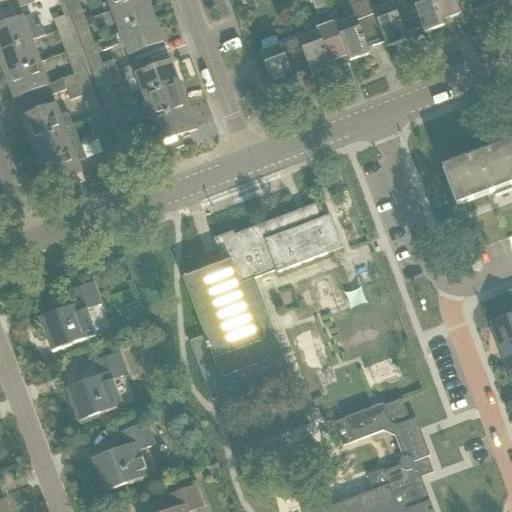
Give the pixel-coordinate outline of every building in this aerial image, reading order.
[(76,0),(63,0),(74,26),(85,22),(76,0)] [(106,0),(111,13),(144,0),(106,0)] [(119,35),(155,21),(146,0),(144,0),(111,13),(119,35)] [(368,0),(348,0),(354,14),(353,15),(354,18),(337,25),(335,22),(334,22),(350,62),(369,55),(367,49),(384,42),(386,49),(387,48),(368,0)] [(424,34),(411,0),(392,0),(390,1),(391,4),(375,10),(373,7),(372,7),(369,0),(368,0),(387,48),(406,41),(404,35),(421,28),(424,34)] [(411,0),(424,34),(444,27),(441,21),(460,14),(454,0),(411,0)] [(478,0),(482,9),(502,2),(501,0),(478,0)] [(6,25),(0,27),(0,53),(32,42),(46,37),(41,26),(36,28),(31,16),(6,25)] [(64,17),(52,21),(57,33),(69,28),(64,17)] [(127,56),(163,43),(155,21),(119,35),(127,56)] [(82,49),(93,44),(85,22),(74,26),(82,49)] [(349,63),(350,62),(334,22),(316,29),(317,32),(300,38),(299,35),(297,36),(312,77),(331,69),(329,63),(346,57),(349,63)] [(69,28),(57,33),(65,55),(77,51),(69,28)] [(261,41),(259,44),(263,52),(260,54),(274,91),(294,83),(292,77),(309,71),(311,77),(312,77),(297,36),(277,43),(275,38),(272,37),(261,41)] [(0,64),(5,78),(40,64),(32,42),(0,53),(0,64)] [(113,61),(101,65),(93,44),(82,49),(94,81),(117,72),(113,61)] [(73,76),(61,81),(65,91),(65,92),(89,83),(77,51),(76,51),(65,55),(73,76)] [(142,100),(179,86),(171,63),(133,77),(142,100)] [(5,78),(13,99),(49,86),(40,64),(5,78)] [(109,86),(121,82),(117,72),(94,81),(107,113),(118,109),(109,86)] [(90,120),(101,115),(89,83),(65,92),(68,101),(81,97),(90,120)] [(150,123),(188,109),(179,86),(142,100),(150,123)] [(67,114),(59,117),(55,107),(21,119),(29,142),(63,130),(63,129),(71,126),(67,114)] [(115,136),(126,132),(118,109),(107,113),(115,136)] [(180,136),(196,130),(188,109),(150,123),(159,144),(155,145),(158,155),(184,147),(180,136)] [(101,115),(90,120),(98,142),(110,138),(101,115)] [(81,148),(72,151),(63,130),(29,142),(38,165),(82,148),(81,148)] [(126,132),(115,136),(124,158),(127,156),(134,154),(126,132)] [(110,138),(98,142),(103,154),(107,164),(118,160),(110,138)] [(511,187),(511,186),(511,185),(511,143),(511,142),(442,169),(457,206),(494,192),(495,196),(495,198),(511,192),(511,187)] [(76,163),(86,160),(82,148),(38,165),(46,187),(62,181),(66,190),(84,183),(76,163)] [(340,175),(325,180),(328,188),(343,183),(340,175)] [(330,216),(325,218),(319,203),(234,235),(233,232),(213,240),(222,264),(230,261),(239,284),(253,279),(254,279),(260,277),(262,282),(269,279),(268,274),(274,271),(275,274),(342,249),(330,216)] [(253,279),(239,284),(230,261),(222,264),(182,279),(204,336),(189,342),(211,401),(228,395),(225,388),(270,371),(272,378),(289,372),(254,279),(253,279)] [(85,312),(101,306),(92,283),(68,293),(73,307),(39,319),(52,353),(95,337),(85,312)] [(502,321),(511,317),(511,312),(505,293),(494,298),(502,321)] [(500,349),(511,344),(511,317),(502,321),(491,326),(500,349)] [(509,373),(511,371),(511,344),(500,349),(509,373)] [(112,382),(127,376),(119,353),(94,363),(100,377),(65,390),(78,424),(121,407),(112,382)] [(415,419),(410,422),(401,400),(384,407),(383,405),(331,425),(340,448),(383,432),(395,438),(403,459),(401,459),(399,465),(399,467),(367,479),(371,493),(327,509),(320,506),(305,511),(433,511),(420,477),(413,480),(409,472),(412,471),(414,465),(413,463),(430,457),(415,419)] [(138,452),(154,446),(146,424),(121,433),(126,447),(92,460),(105,494),(148,477),(138,452)] [(217,463),(206,468),(208,474),(219,470),(217,463)] [(192,511),(203,508),(195,486),(170,495),(176,509),(168,511),(192,511)] [(8,511),(4,501),(0,502),(0,511),(8,511)]
